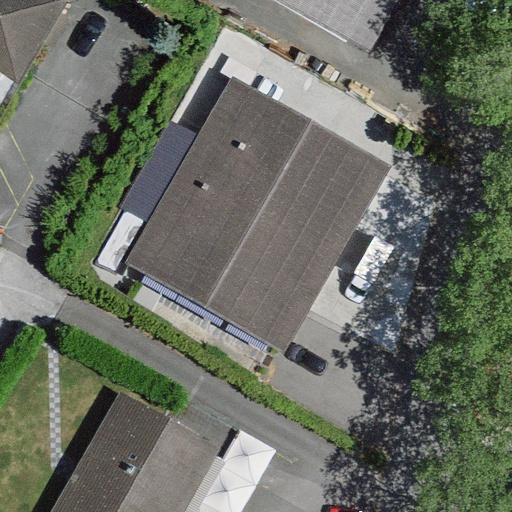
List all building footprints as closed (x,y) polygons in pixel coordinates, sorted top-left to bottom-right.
[(0,0),(0,97),(55,9),(40,0),(0,0)] [(398,0),(259,0),(363,60),(398,0)] [(383,189),(228,101),(121,286),(276,375),(383,189)] [(158,209),(193,132),(171,122),(136,199),(158,209)] [(195,511),(229,454),(120,392),(51,511),(195,511)]
